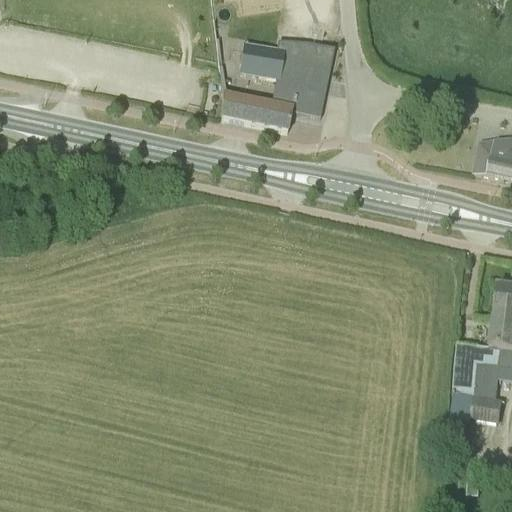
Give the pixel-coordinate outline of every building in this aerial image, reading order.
[(286,137),(291,117),(319,123),(333,54),(305,48),(306,27),(307,5),(280,3),(275,45),(262,44),(260,53),(229,49),(226,23),(213,25),(219,82),(222,102),(220,123),(286,137)] [(480,148),(478,158),(474,178),(511,185),(511,143),(480,148)] [(452,398),(474,401),(478,369),(499,371),(500,355),(505,355),(511,305),(511,292),(498,290),(489,352),(457,348),(452,398)] [(478,369),(474,401),(470,422),(497,426),(501,405),(496,404),(498,384),(511,386),(511,305),(505,355),(500,355),(499,371),(478,369)] [(479,485),(467,484),(466,500),(478,501),(479,485)]
